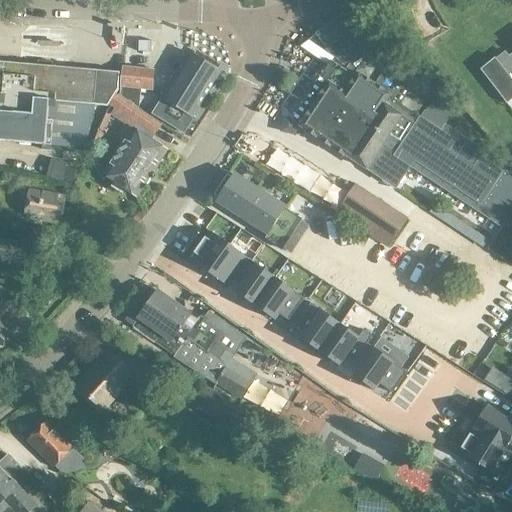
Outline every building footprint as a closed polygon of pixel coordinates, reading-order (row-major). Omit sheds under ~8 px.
[(328,54),(328,55),(343,66),(368,49),(345,16),(316,36),(328,54)] [(152,41),(139,41),(139,52),(152,53),(152,41)] [(496,59),(481,71),(457,90),(475,111),(484,103),(482,101),(486,98),(495,109),(505,101),(508,105),(511,101),(511,80),(511,54),(510,57),(506,52),(497,60),(496,59)] [(191,55),(163,99),(153,115),(185,135),(195,119),(194,118),(221,74),(191,55)] [(38,67),(0,63),(0,111),(35,115),(36,101),(49,102),(47,121),(52,121),(50,146),(83,149),(95,106),(108,107),(119,89),(121,74),(53,68),(53,63),(39,62),(38,67)] [(156,71),(123,68),(120,99),(140,112),(142,90),(154,91),(156,71)] [(511,169),(446,126),(441,133),(400,106),(410,92),(383,75),(376,87),(358,75),(355,79),(340,68),(301,127),(395,190),(410,168),(503,229),(490,250),(511,264),(511,169)] [(140,112),(120,99),(114,109),(115,110),(113,114),(115,115),(114,117),(127,126),(130,120),(156,138),(164,126),(140,112)] [(0,111),(0,142),(50,146),(52,121),(47,121),(49,102),(36,101),(35,115),(0,111)] [(138,198),(169,152),(134,130),(104,175),(138,198)] [(68,164),(51,159),(46,177),(62,181),(68,164)] [(219,203),(269,235),(265,240),(283,251),(303,221),(285,210),(286,209),(236,176),(219,203)] [(357,186),(341,210),(340,212),(372,233),(370,236),(390,249),(409,220),(357,186)] [(27,218),(60,224),(65,198),(32,192),(27,218)] [(224,221),(216,215),(209,226),(217,231),(224,221)] [(482,247),(494,239),(486,227),(474,235),(482,247)] [(194,263),(211,274),(230,246),(213,235),(209,241),(206,240),(195,258),(196,259),(194,263)] [(0,261),(30,265),(33,244),(0,239),(0,261)] [(230,247),(211,274),(228,285),(248,258),(230,247)] [(258,264),(238,291),(257,305),(276,277),(258,264)] [(303,295),(276,277),(257,305),(275,317),(280,310),(289,316),(303,295)] [(200,322),(158,293),(140,319),(141,320),(135,329),(216,385),(226,370),(219,362),(234,341),(202,319),(200,322)] [(0,306),(0,344),(13,331),(7,325),(22,310),(9,297),(0,306)] [(343,320),(314,301),(301,322),(310,329),(306,334),(323,346),(343,320)] [(363,334),(343,320),(324,346),(347,362),(353,351),(359,357),(374,334),(367,329),(363,334)] [(413,362),(380,340),(357,370),(380,386),(385,380),(397,387),(413,362)] [(104,410),(134,377),(115,359),(97,379),(92,374),(79,388),(104,410)] [(240,401),(250,386),(226,370),(216,385),(240,401)] [(246,409),(205,386),(193,408),(234,431),(246,409)] [(290,418),(348,447),(361,422),(303,393),(290,418)] [(511,422),(489,409),(475,432),(511,455),(511,422)] [(29,442),(54,468),(75,449),(49,422),(29,442)] [(511,479),(511,455),(475,432),(459,456),(495,479),(489,489),(510,502),(511,499),(511,487),(508,485),(511,479)] [(377,483),(384,466),(364,455),(355,471),(377,483)] [(11,480),(21,471),(8,456),(0,463),(0,511),(32,511),(37,508),(11,480)]
